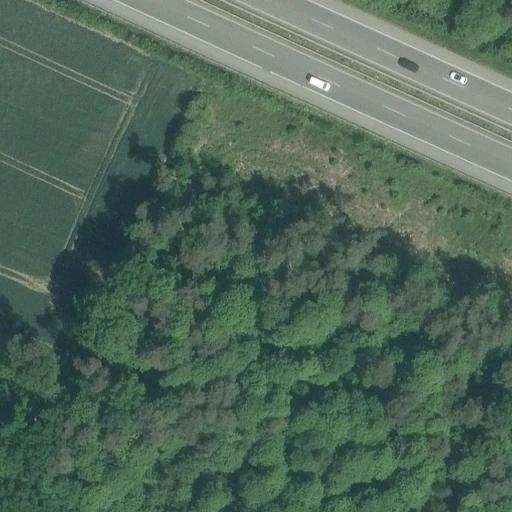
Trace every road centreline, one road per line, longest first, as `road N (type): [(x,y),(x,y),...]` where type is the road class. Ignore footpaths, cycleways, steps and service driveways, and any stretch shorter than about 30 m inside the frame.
road 1 (motorway): [(150,0),(511,163)]
road 2 (motorway): [(511,110),(269,0)]
